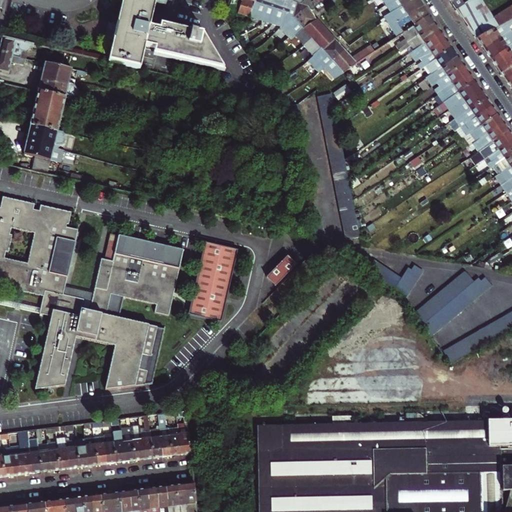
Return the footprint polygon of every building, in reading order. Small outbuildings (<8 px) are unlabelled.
[(122,0),(109,61),(111,61),(138,68),(143,45),(155,47),(153,54),(224,70),(202,34),(186,31),(160,25),(159,30),(147,27),(153,0),(122,0)] [(248,16),(253,0),(241,0),(237,13),(248,16)] [(254,28),(257,18),(262,0),(253,0),(248,16),(246,24),(245,25),(254,28)] [(266,21),(272,0),(262,0),(257,18),(254,28),(263,30),(266,21)] [(288,0),(272,0),(266,21),(263,30),(275,33),(283,24),(286,27),(304,7),(301,3),(300,4),(288,0)] [(311,6),(308,2),(306,0),(303,0),(301,3),(304,7),(308,11),(312,6),(311,6)] [(411,0),(390,0),(383,5),(388,14),(395,10),(402,6),(411,0)] [(420,0),(411,0),(402,6),(408,15),(424,6),(420,0)] [(471,0),(449,0),(456,10),(471,0)] [(471,0),(456,10),(476,38),(499,27),(511,20),(511,6),(494,18),(481,0),(471,0)] [(402,6),(395,10),(401,20),(408,15),(402,6)] [(430,15),(424,6),(408,15),(415,26),(430,15)] [(296,38),(316,20),(308,11),(304,7),(286,27),(296,38)] [(396,23),(401,20),(395,10),(388,14),(382,18),(395,39),(398,37),(403,33),(396,23)] [(401,20),(408,30),(415,26),(408,15),(401,20)] [(430,15),(415,26),(408,30),(404,33),(409,40),(435,23),(430,15)] [(325,30),(316,20),(296,38),(305,48),(306,48),(325,30)] [(404,33),(408,30),(401,20),(396,23),(403,33),(404,33)] [(511,20),(499,27),(476,38),(484,50),(511,30),(511,29),(509,26),(511,23),(511,20)] [(413,42),(417,47),(440,31),(435,23),(409,40),(411,43),(413,42)] [(305,48),(314,58),(314,57),(334,40),(325,30),(306,48),(305,48)] [(511,30),(484,50),(491,60),(511,46),(511,30)] [(419,57),(445,39),(441,31),(440,31),(417,47),(409,52),(414,60),(419,57)] [(39,53),(41,46),(2,37),(0,46),(0,59),(11,62),(12,56),(14,47),(39,53)] [(289,40),(285,44),(289,49),(294,45),(292,42),(294,40),(292,37),(289,40)] [(420,69),(425,66),(451,47),(446,39),(445,39),(419,57),(421,61),(416,64),(420,69)] [(314,57),(314,58),(310,62),(319,72),(321,69),(324,68),(343,50),(334,40),(314,57)] [(511,46),(491,60),(498,70),(511,60),(511,46)] [(334,79),(373,53),(369,47),(368,47),(350,59),(343,50),(324,68),(334,79)] [(451,47),(425,66),(431,74),(457,56),(452,48),(451,47)] [(294,64),(305,56),(301,52),(290,59),(294,64)] [(12,56),(11,62),(23,65),(24,58),(12,56)] [(431,86),(436,82),(463,64),(457,56),(431,74),(426,78),(431,86)] [(0,71),(8,73),(11,62),(0,59),(0,71)] [(511,60),(498,70),(505,81),(511,76),(511,60)] [(38,91),(72,98),(82,101),(85,87),(76,85),(79,70),(44,62),(38,91)] [(437,94),(469,72),(463,64),(436,82),(438,86),(434,88),(437,94)] [(437,94),(443,102),(474,80),(469,72),(437,94)] [(454,106),(480,88),(474,80),(443,102),(449,110),(454,106)] [(449,110),(455,119),(486,97),(480,88),(454,106),(449,110)] [(64,133),(72,98),(38,91),(31,125),(64,133)] [(355,239),(331,94),(318,97),(342,241),(355,239)] [(460,127),(492,106),(486,97),(455,119),(460,127)] [(285,105),(307,231),(319,229),(298,103),(285,105)] [(498,114),(492,106),(460,127),(466,135),(498,114)] [(472,144),(503,122),(498,114),(466,135),(464,137),(470,145),(472,144)] [(472,144),(478,152),(509,130),(503,122),(472,144)] [(64,133),(31,125),(27,143),(33,144),(34,141),(54,146),(54,148),(57,149),(56,150),(60,151),(64,133)] [(509,130),(478,152),(483,160),(489,157),(511,140),(511,134),(509,130)] [(511,152),(511,140),(489,157),(492,161),(488,164),(490,167),(496,163),(511,152)] [(58,161),(60,151),(56,150),(57,149),(54,148),(54,146),(34,141),(33,144),(27,143),(24,154),(36,156),(34,164),(49,168),(51,160),(58,161)] [(13,168),(16,154),(7,152),(4,166),(13,168)] [(500,173),(511,165),(511,152),(496,163),(501,169),(498,170),(500,173)] [(49,168),(34,164),(32,172),(47,175),(49,168)] [(495,176),(501,185),(511,176),(511,165),(500,173),(495,176)] [(511,176),(501,185),(504,189),(496,195),(498,198),(507,193),(511,189),(511,176)] [(0,286),(41,296),(39,306),(37,311),(37,312),(50,315),(34,389),(64,385),(75,337),(114,346),(104,389),(152,383),(163,327),(117,317),(122,296),(155,304),(153,312),(167,315),(181,251),(178,251),(174,269),(113,255),(111,263),(103,261),(100,260),(92,295),(87,313),(80,311),(82,301),(61,296),(63,289),(65,278),(47,274),(55,240),(73,244),(76,231),(65,229),(66,225),(67,225),(70,214),(39,207),(38,212),(32,211),(33,206),(1,198),(0,204),(0,286)] [(304,234),(273,226),(272,232),(297,238),(319,251),(322,246),(304,234)] [(109,235),(103,261),(111,263),(113,255),(174,269),(178,251),(109,235)] [(65,278),(73,244),(55,240),(47,274),(65,278)] [(219,322),(222,308),(233,259),(235,250),(202,243),(186,315),(206,320),(219,322)] [(398,264),(391,275),(362,257),(360,260),(346,251),(341,258),(381,285),(395,294),(413,266),(405,261),(401,266),(398,264)] [(285,256),(263,277),(272,285),(293,264),(285,256)] [(422,327),(485,279),(480,272),(475,275),(472,272),(462,279),(453,269),(406,306),(422,327)] [(87,313),(92,295),(63,289),(61,296),(82,301),(80,311),(87,313)] [(0,302),(13,306),(12,308),(18,309),(19,307),(37,311),(39,306),(0,296),(0,302)] [(511,313),(445,352),(451,364),(511,329),(511,313)] [(177,430),(178,435),(180,454),(190,453),(186,423),(177,424),(177,426),(177,430)] [(159,437),(162,457),(172,455),(169,436),(168,431),(168,428),(159,429),(159,432),(159,437)] [(149,430),(150,438),(159,437),(159,432),(156,432),(156,429),(149,430)] [(140,434),(141,439),(150,438),(149,430),(142,431),(143,434),(140,434)] [(112,434),(113,443),(115,463),(125,462),(122,442),(121,437),(121,434),(121,432),(112,433),(112,434)] [(121,437),(122,442),(131,440),(130,432),(124,433),(124,437),(121,437)] [(130,432),(131,440),(141,439),(140,434),(137,435),(137,432),(130,432)] [(103,439),(103,444),(113,443),(112,434),(104,434),(105,439),(103,439)] [(169,436),(172,455),(180,454),(178,435),(169,436)] [(84,438),(87,466),(96,465),(94,445),(93,437),(84,438)] [(150,438),(152,458),(162,457),(159,437),(150,438)] [(84,438),(74,439),(78,467),(87,466),(84,438)] [(141,439),(143,459),(152,458),(150,438),(141,439)] [(78,467),(74,439),(65,440),(69,469),(78,467)] [(141,439),(131,440),(134,460),(143,459),(141,439)] [(59,470),(69,469),(65,440),(56,442),(57,450),(59,470)] [(122,442),(125,462),(134,460),(131,440),(122,442)] [(46,443),(38,444),(41,472),(50,471),(47,451),(47,446),(46,443)] [(103,444),(106,464),(115,463),(113,443),(103,444)] [(28,445),(31,473),(41,472),(38,444),(28,445)] [(103,444),(94,445),(96,465),(106,464),(103,444)] [(22,475),(31,473),(28,445),(19,447),(22,475)] [(10,448),(13,476),(22,475),(19,447),(10,448)] [(0,449),(1,457),(3,477),(13,476),(10,448),(0,449)] [(59,470),(57,450),(47,451),(50,471),(59,470)] [(193,483),(184,484),(187,504),(196,503),(193,483)] [(174,486),(177,505),(187,504),(184,484),(174,486)] [(174,486),(165,487),(168,506),(177,505),(174,486)] [(156,488),(159,511),(168,511),(168,506),(165,487),(156,488)] [(149,511),(159,511),(156,488),(147,489),(149,511)] [(149,511),(147,489),(137,490),(139,510),(139,511),(149,511)] [(137,490),(127,492),(130,511),(139,510),(137,490)] [(122,511),(130,511),(127,492),(119,493),(121,511),(122,511)] [(121,511),(119,493),(109,494),(111,511),(121,511)] [(100,495),(102,511),(111,511),(109,494),(100,495)] [(102,511),(100,495),(91,496),(93,511),(102,511)] [(93,511),(91,496),(81,497),(83,511),(93,511)] [(83,511),(81,497),(72,499),(73,511),(83,511)] [(370,511),(370,498),(267,500),(267,511),(370,511)] [(73,511),(72,499),(63,500),(64,511),(73,511)] [(64,511),(63,500),(54,501),(55,511),(64,511)] [(45,511),(55,511),(54,501),(44,502),(45,511)] [(35,503),(35,511),(45,511),(44,502),(35,503)] [(35,511),(35,503),(25,505),(26,511),(35,511)]
